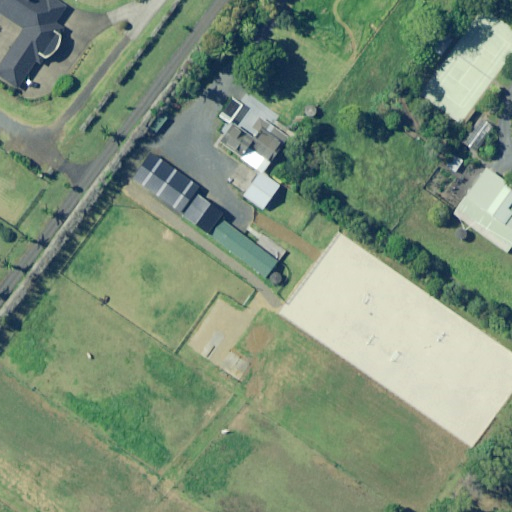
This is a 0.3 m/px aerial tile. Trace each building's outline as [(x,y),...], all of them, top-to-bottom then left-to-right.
[(60,36),(62,33),(54,28),(67,8),(54,0),(0,0),(0,14),(24,31),(0,66),(0,77),(18,89),(36,61),(41,64),(45,58),(47,58),(49,58),(51,57),(53,56),(54,55),(56,53),(57,52),(59,50),(60,48),(60,46),(61,44),(61,42),(61,40),(61,38),(60,36)] [(501,30),(489,21),(483,30),(476,25),(461,46),(458,44),(421,94),(460,123),(511,53),(511,26),(507,23),(501,30)] [(266,107),(253,98),(246,107),(233,97),(219,116),(226,121),(220,128),(231,136),(226,143),(264,171),(289,137),(260,116),(266,107)] [(493,126),(481,119),(464,144),(475,151),(493,126)] [(132,178),(183,215),(198,194),(201,189),(150,152),(132,178)] [(511,246),(511,188),(486,170),(454,214),(507,253),(511,246)] [(280,186),(261,173),(244,196),(263,209),(280,186)] [(198,194),(183,215),(181,217),(207,235),(223,212),(198,194)] [(210,236),(266,278),(278,287),(287,276),(275,266),(278,262),(222,220),(210,236)] [(331,225),(324,221),(314,236),(321,241),(331,225)] [(243,348),(236,343),(224,359),(232,364),(243,348)] [(268,364),(258,378),(266,384),(276,370),(268,364)]
